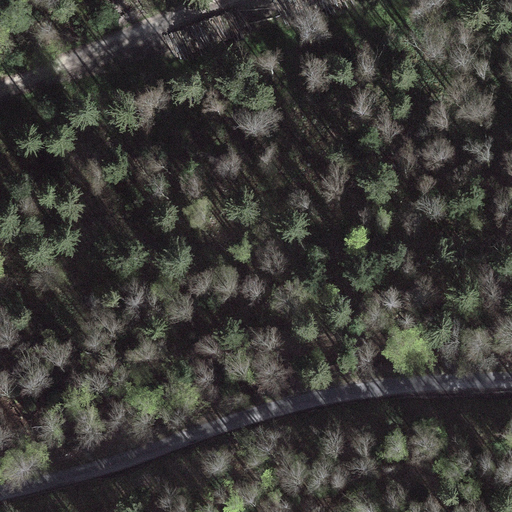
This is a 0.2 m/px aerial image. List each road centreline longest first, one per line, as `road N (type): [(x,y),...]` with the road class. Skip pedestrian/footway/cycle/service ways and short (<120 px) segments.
road 1 (unclassified): [(511,382),(348,388),(0,494)]
road 2 (track): [(0,91),(232,0)]
